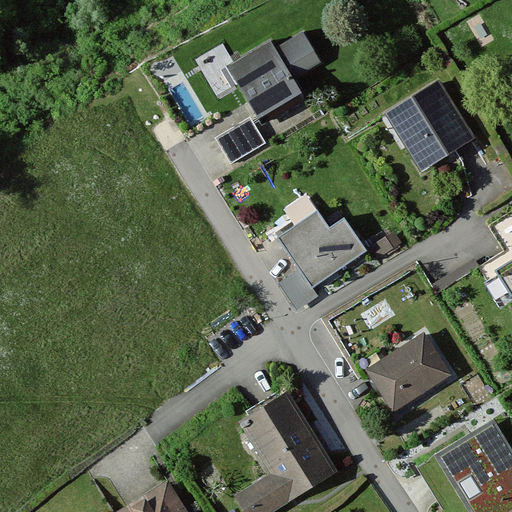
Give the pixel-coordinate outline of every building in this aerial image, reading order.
[(270,41),(228,66),(259,118),(301,93),(291,77),(318,61),(302,33),(275,49),(270,41)] [(435,78),(382,110),(420,173),(473,141),(435,78)] [(249,118),(215,138),(231,164),(265,143),(249,118)] [(511,248),(511,210),(494,220),(511,249),(511,248)] [(317,212),(278,240),(312,288),(365,250),(344,219),(329,230),(317,212)] [(393,232),(377,242),(384,253),(400,244),(393,232)] [(511,260),(496,270),(511,295),(511,260)] [(490,266),(480,272),(498,300),(508,294),(490,266)] [(363,371),(390,412),(450,372),(423,332),(363,371)] [(237,496),(245,511),(268,511),(334,473),(287,396),(244,422),(275,473),(237,496)] [(511,511),(511,453),(494,424),(436,458),(468,511),(511,511)] [(120,511),(184,511),(166,483),(120,511)]
